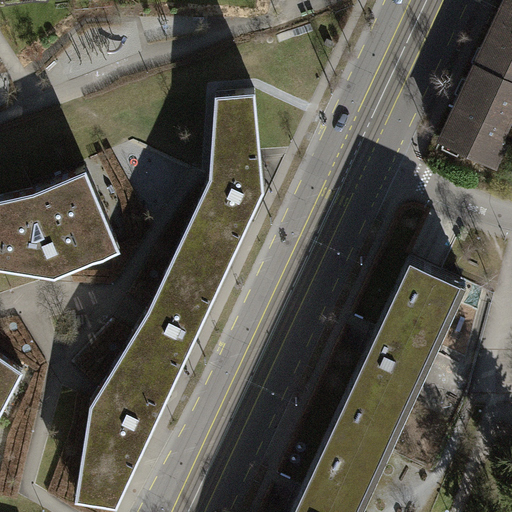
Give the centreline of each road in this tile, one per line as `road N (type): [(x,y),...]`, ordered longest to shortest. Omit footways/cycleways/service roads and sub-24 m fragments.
road 1 (tertiary): [(326,140),(145,511)]
road 2 (tertiary): [(211,511),(378,162)]
road 3 (tertiary): [(378,162),(455,0)]
road 4 (tertiary): [(392,0),(326,140)]
road 5 (residential): [(511,215),(378,162)]
